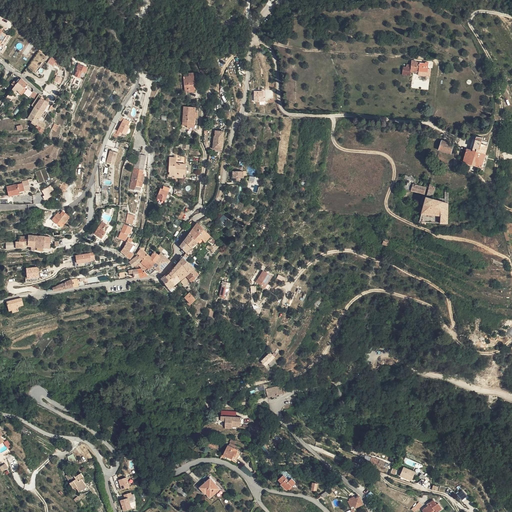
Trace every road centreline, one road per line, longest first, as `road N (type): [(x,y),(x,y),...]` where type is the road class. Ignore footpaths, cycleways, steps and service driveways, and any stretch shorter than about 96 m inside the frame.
road 1 (track): [(279,402),(221,406),(219,387),(252,373),(307,370),(362,293),(427,303),(454,330),(447,296),(436,286),(350,250),(315,258),(274,291)]
road 2 (residential): [(0,301),(164,272),(188,228),(218,200),(253,39),(281,0)]
road 3 (residential): [(511,395),(381,353),(348,376),(281,400),(280,421),(363,495),(371,511)]
road 4 (residential): [(256,487),(211,460),(170,473),(121,425),(63,409),(42,392),(36,399),(111,449),(117,459),(107,472)]
road 5 (track): [(511,16),(478,11),(469,24),(495,71),(500,102),(489,183),(458,163),(434,166),(438,134)]
road 6 (track): [(511,270),(501,255),(389,212),(392,163),(341,149),(332,137),(334,115)]
road 7 (track): [(129,61),(139,75),(135,89),(75,203),(0,207)]
road 8 (unknown): [(325,463),(358,458),(392,480),(452,498),(465,511)]
road 9 (residential): [(107,472),(85,440),(49,435),(0,412)]
